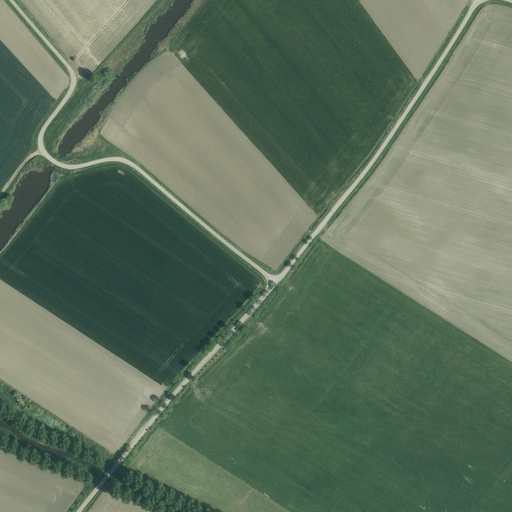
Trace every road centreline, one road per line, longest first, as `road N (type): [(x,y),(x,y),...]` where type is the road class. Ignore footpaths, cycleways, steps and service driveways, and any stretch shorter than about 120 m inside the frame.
road 1 (unclassified): [(10,0),(72,76),(42,129),(44,153),(64,166),(130,163),(275,282)]
road 2 (unclassified): [(275,282),(375,157),(477,0)]
road 3 (unclassified): [(275,282),(78,511)]
